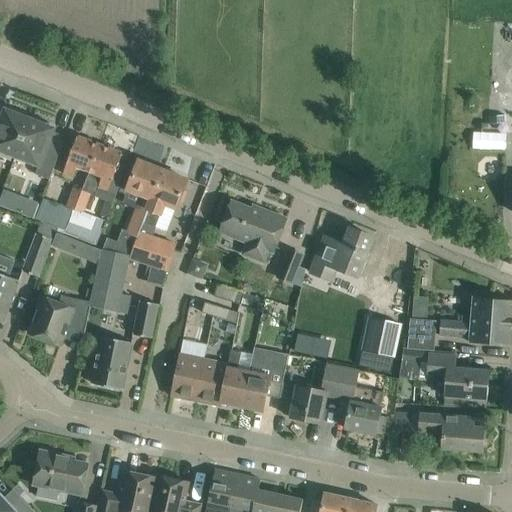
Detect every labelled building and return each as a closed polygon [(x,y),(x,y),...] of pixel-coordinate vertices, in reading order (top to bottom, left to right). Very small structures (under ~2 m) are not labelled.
[(0,152),(15,158),(21,143),(23,138),(30,119),(27,118),(29,114),(13,108),(12,112),(5,110),(2,120),(0,118),(0,152)] [(21,143),(15,158),(38,167),(35,174),(49,179),(55,161),(56,162),(63,144),(63,143),(50,138),(54,128),(48,126),(50,122),(34,116),(32,120),(30,119),(23,138),(21,143)] [(70,156),(63,174),(72,177),(76,167),(89,171),(90,172),(100,146),(77,137),(70,156)] [(89,171),(82,191),(90,194),(91,194),(87,204),(85,208),(89,210),(95,195),(107,200),(100,217),(106,220),(130,157),(122,154),(100,146),(90,172),(89,171)] [(137,236),(143,222),(163,170),(139,161),(128,189),(141,194),(126,233),(137,236)] [(176,209),(187,180),(163,170),(143,222),(154,227),(163,204),(176,209)] [(72,187),(69,197),(87,204),(90,194),(82,191),(72,187)] [(1,204),(37,218),(43,202),(7,188),(1,204)] [(69,197),(65,207),(75,210),(66,235),(93,245),(102,221),(83,214),(85,208),(87,204),(69,197)] [(45,200),(37,220),(58,228),(56,231),(66,235),(75,210),(65,207),(45,200)] [(261,208),(259,212),(232,201),(220,232),(247,243),(243,254),(264,263),(269,251),(273,253),(287,218),(261,208)] [(325,237),(317,255),(310,272),(333,281),(337,270),(357,278),(374,237),(350,228),(345,241),(339,238),(337,242),(325,237)] [(57,233),(53,245),(73,253),(78,241),(57,233)] [(52,240),(35,234),(22,270),(39,276),(52,240)] [(166,270),(174,250),(137,236),(130,258),(166,270)] [(92,291),(90,302),(91,302),(90,306),(127,313),(130,295),(122,294),(130,256),(101,249),(92,291)] [(292,283),(303,255),(288,249),(277,277),(292,283)] [(0,267),(12,270),(15,257),(0,253),(0,267)] [(0,273),(0,322),(3,324),(19,280),(0,273)] [(371,314),(374,291),(323,285),(319,319),(355,324),(356,312),(371,314)] [(244,294),(217,286),(214,297),(241,305),(244,294)] [(43,298),(30,333),(61,345),(66,330),(83,336),(88,316),(90,306),(91,302),(90,302),(68,297),(62,296),(59,304),(43,298)] [(441,321),(440,335),(471,338),(470,342),(511,346),(511,338),(511,300),(474,297),(472,317),(462,316),(462,322),(441,321)] [(425,301),(412,300),(412,317),(424,318),(425,301)] [(134,335),(152,338),(159,304),(141,301),(134,335)] [(202,313),(214,316),(216,305),(205,302),(202,313)] [(224,308),(216,305),(214,316),(221,319),(225,320),(229,309),(224,308)] [(369,317),(362,350),(394,357),(401,324),(369,317)] [(410,320),(407,350),(431,352),(434,322),(410,320)] [(123,390),(133,343),(101,336),(95,365),(92,364),(89,379),(92,380),(92,383),(123,390)] [(241,352),(232,350),(229,367),(228,367),(221,403),(242,407),(249,371),(237,369),(241,352)] [(289,352),(275,350),(270,375),(249,371),(242,407),(264,412),(267,396),(280,399),(289,352)] [(404,350),(400,376),(414,378),(418,375),(420,364),(430,365),(429,373),(448,375),(446,397),(467,399),(487,400),(489,370),(455,367),(456,355),(436,354),(431,354),(432,352),(431,352),(407,350),(404,350)] [(205,359),(180,354),(171,396),(196,401),(205,359)] [(205,359),(196,401),(221,406),(221,403),(228,367),(229,364),(205,359)] [(288,399),(285,414),(291,415),(291,417),(321,423),(322,418),(321,418),(322,409),(324,409),(327,392),(338,394),(343,366),(328,363),(324,383),(315,381),(314,389),(297,385),(291,384),(288,399)] [(341,395),(337,414),(348,417),(346,429),(375,435),(376,433),(384,435),(388,417),(379,416),(383,392),(356,387),(360,370),(343,366),(338,394),(341,395)] [(475,417),(396,412),(394,425),(394,431),(437,435),(438,427),(444,428),(442,449),(483,452),(485,427),(474,427),(475,417)] [(33,485),(53,489),(82,495),(88,463),(61,458),(61,455),(41,451),(33,485)] [(238,474),(215,469),(208,502),(231,507),(238,474)] [(120,494),(103,491),(98,511),(149,511),(157,475),(156,478),(125,471),(120,494)] [(253,511),(261,479),(238,474),(231,507),(254,511),(253,511)] [(189,482),(157,475),(149,511),(200,511),(202,505),(185,501),(189,482)] [(261,479),(253,511),(277,511),(281,495),(259,490),(261,479)] [(0,511),(34,511),(27,504),(13,489),(12,490),(13,491),(4,500),(0,495),(0,511)] [(311,511),(348,511),(351,499),(325,493),(324,499),(314,497),(311,511)] [(300,511),(303,500),(281,495),(277,511),(300,511)] [(351,499),(348,511),(375,511),(377,504),(351,499)] [(79,503),(77,511),(96,511),(97,507),(79,503)]
